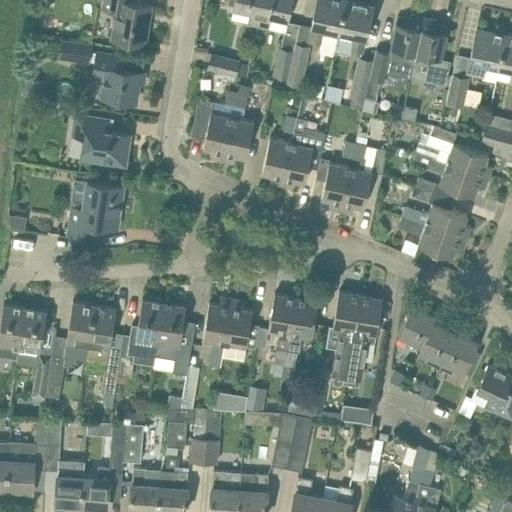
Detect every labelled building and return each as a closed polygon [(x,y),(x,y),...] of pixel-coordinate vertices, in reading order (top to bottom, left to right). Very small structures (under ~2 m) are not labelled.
[(115,10),(110,38),(144,43),(150,3),(130,0),(103,0),(102,8),(115,10)] [(247,23),(258,26),(263,0),(234,0),(233,8),(249,12),(247,23)] [(263,0),(258,26),(269,28),(271,17),(287,21),(292,0),(263,0)] [(333,52),(334,50),(345,0),(316,0),(311,25),(312,25),(309,39),(321,42),(320,49),(333,52)] [(353,0),(345,0),(334,50),(350,54),(351,49),(361,51),(365,36),(365,37),(368,22),(369,22),(373,4),(353,0)] [(389,52),(385,71),(386,71),(387,71),(410,77),(410,74),(424,16),(410,13),(409,18),(397,15),(390,46),(389,52)] [(410,74),(410,77),(445,84),(451,59),(441,57),(448,27),(436,24),(438,19),(424,16),(410,74)] [(472,49),(467,70),(483,74),(496,77),(499,65),(506,34),(477,28),(472,49)] [(499,65),(496,77),(510,80),(511,80),(511,35),(506,34),(499,65)] [(59,56),(88,60),(91,42),(61,38),(59,56)] [(295,42),(294,49),(285,88),(289,89),(291,83),(300,85),(309,45),(295,42)] [(285,88),(294,49),(279,46),(272,74),(276,75),(273,85),(285,88)] [(373,60),(369,79),(381,81),(384,82),(386,71),(385,71),(389,52),(376,49),(373,60)] [(103,76),(100,96),(135,102),(140,70),(116,67),(118,54),(96,51),(92,75),(103,76)] [(235,73),(239,60),(211,53),(208,66),(235,73)] [(360,57),(349,105),(361,108),(364,98),(369,79),(373,60),(360,57)] [(468,77),(452,73),(446,102),(447,102),(461,106),(468,77)] [(233,105),(237,91),(228,89),(224,104),(233,105)] [(237,91),(233,105),(245,108),(249,94),(239,91),(237,91)] [(197,108),(191,133),(205,136),(203,147),(212,149),(211,157),(222,159),(232,115),(231,115),(212,111),(214,100),(199,97),(197,108)] [(302,98),(298,116),(305,118),(310,100),(302,98)] [(361,108),(361,109),(373,112),(376,101),(373,100),(364,98),(361,108)] [(406,103),(402,117),(414,120),(418,106),(406,103)] [(82,136),(79,157),(126,165),(131,133),(103,128),(104,117),(74,112),(70,135),(82,136)] [(287,113),(283,129),(294,132),(298,116),(287,113)] [(232,115),(222,159),(234,162),(236,154),(246,156),(254,120),(232,115)] [(294,132),(282,184),(293,187),(295,179),(305,181),(312,148),(320,149),(324,131),(306,127),(308,118),(305,118),(298,116),(294,132)] [(485,163),(488,153),(454,141),(457,131),(433,123),(426,144),(419,142),(416,151),(488,176),(492,165),(485,163)] [(511,130),(486,123),(482,139),(509,147),(511,135),(511,130)] [(356,141),(355,144),(366,146),(368,138),(357,136),(356,141)] [(266,152),(262,172),(272,174),(270,181),(282,184),(291,141),(270,137),(266,152)] [(346,139),(343,155),(353,157),(355,144),(356,141),(346,139)] [(353,157),(341,209),(352,212),(354,204),(364,206),(371,171),(381,173),(386,150),(366,146),(355,144),(353,157)] [(488,176),(416,151),(412,161),(442,172),(438,182),(474,195),(477,185),(484,188),(488,176)] [(325,177),(321,197),(331,199),(329,207),(341,209),(350,166),(329,161),(325,177)] [(82,209),(71,207),(67,233),(95,237),(97,223),(117,226),(123,185),(86,179),(82,209)] [(406,204),(402,214),(467,237),(471,226),(464,223),(467,214),(432,201),(429,212),(406,204)] [(467,237),(402,214),(399,224),(421,232),(418,243),(452,255),(456,246),(463,248),(467,237)] [(329,325),(325,344),(336,346),(332,372),(346,374),(360,293),(339,289),(333,326),(329,325)] [(130,325),(125,351),(135,353),(133,363),(154,366),(156,351),(165,301),(161,300),(162,295),(147,292),(146,298),(142,297),(137,327),(130,325)] [(281,378),(282,378),(296,295),(274,292),(268,328),(278,330),(276,337),(277,338),(276,348),(277,348),(274,363),(276,363),(274,376),(282,377),(281,378)] [(360,293),(346,374),(359,376),(362,377),(368,341),(374,343),(376,333),(382,297),(360,293)] [(296,295),(282,378),(294,380),(298,352),(300,352),(301,342),(300,341),(301,334),(312,336),(318,299),(296,295)] [(226,342),(232,298),(220,296),(219,303),(209,301),(203,338),(215,340),(210,365),(221,367),(226,342)] [(243,299),(232,298),(226,342),(247,345),(252,309),(242,307),(243,299)] [(64,355),(52,353),(49,367),(45,395),(58,397),(63,365),(69,366),(76,357),(85,359),(94,303),(73,300),(64,355)] [(165,301),(156,351),(177,355),(180,342),(186,304),(165,301)] [(0,321),(0,354),(16,358),(24,306),(3,302),(0,321)] [(116,307),(94,303),(85,359),(105,362),(107,346),(110,347),(111,340),(116,307)] [(430,312),(411,303),(398,333),(420,344),(431,319),(428,318),(430,312)] [(41,349),(40,349),(47,310),(24,306),(16,358),(17,358),(16,362),(38,365),(39,361),(41,349)] [(455,330),(431,319),(420,344),(417,350),(441,360),(455,330)] [(479,341),(455,330),(441,360),(471,374),(481,351),(475,349),(479,341)] [(105,362),(100,390),(114,392),(116,381),(117,374),(118,364),(121,351),(122,342),(111,340),(110,347),(107,346),(105,362)] [(191,344),(180,342),(177,355),(175,370),(186,372),(191,344)] [(121,351),(118,364),(117,374),(127,376),(131,377),(133,363),(135,353),(125,351),(121,351)] [(511,372),(488,362),(476,388),(487,394),(482,405),(511,418),(511,386),(508,384),(511,376),(511,372)] [(45,395),(49,367),(38,365),(33,393),(45,395)] [(396,383),(402,372),(396,369),(390,380),(396,383)] [(408,374),(402,372),(396,383),(402,385),(408,374)] [(117,374),(116,381),(125,383),(127,376),(117,374)] [(346,374),(345,384),(358,386),(359,376),(346,374)] [(430,384),(424,382),(419,393),(425,396),(430,384)] [(431,399),(436,387),(430,384),(425,396),(431,399)] [(217,389),(214,407),(220,408),(246,410),(246,409),(246,408),(248,395),(217,389)] [(33,393),(32,400),(44,401),(45,395),(33,393)] [(312,394),(308,414),(313,415),(320,416),(323,396),(312,394)] [(168,396),(166,404),(179,404),(180,398),(168,396)] [(343,403),(342,419),(372,421),(373,405),(343,403)] [(192,436),(190,459),(203,460),(207,407),(196,406),(194,436),(192,436)] [(207,407),(203,460),(216,461),(220,408),(214,407),(207,407)] [(322,410),(321,416),(339,418),(340,412),(322,410)] [(283,411),(272,462),(287,465),(297,413),(283,411)] [(297,413),(287,465),(302,468),(311,425),(313,415),(308,414),(297,413)] [(35,441),(46,441),(48,417),(37,417),(35,441)] [(48,417),(46,441),(60,442),(61,418),(48,417)] [(168,420),(166,445),(184,446),(185,421),(168,420)] [(113,422),(109,466),(110,466),(110,470),(122,470),(123,459),(125,423),(113,422)] [(125,423),(123,459),(141,460),(144,424),(125,423)] [(0,486),(5,487),(9,441),(0,439),(0,486)] [(9,441),(5,487),(32,489),(36,441),(10,439),(10,441),(9,441)] [(410,511),(429,449),(429,446),(417,443),(411,465),(414,465),(410,479),(409,478),(406,489),(405,489),(403,497),(393,494),(388,511),(410,511)] [(350,477),(366,480),(372,449),(356,446),(350,477)] [(410,511),(433,511),(441,488),(430,485),(434,470),(435,470),(438,455),(429,449),(410,511)] [(58,458),(55,503),(81,505),(83,474),(84,460),(58,458)] [(83,474),(81,505),(107,507),(108,487),(109,476),(110,470),(110,466),(109,466),(98,465),(97,475),(83,474)] [(129,508),(157,510),(160,467),(133,465),(129,508)] [(160,467),(157,510),(185,511),(187,486),(186,486),(187,469),(160,467)] [(209,511),(237,511),(240,470),(213,468),(209,511)] [(240,470),(237,511),(265,511),(267,490),(266,490),(268,472),(240,470)] [(290,511),(318,511),(322,496),(308,493),(311,478),(298,475),(290,511)] [(322,496),(318,511),(348,511),(354,486),(338,483),(335,499),(322,496)] [(499,511),(510,489),(501,484),(494,498),(495,498),(488,511),(499,511)] [(511,489),(510,489),(499,511),(511,511),(511,510),(511,489)]
